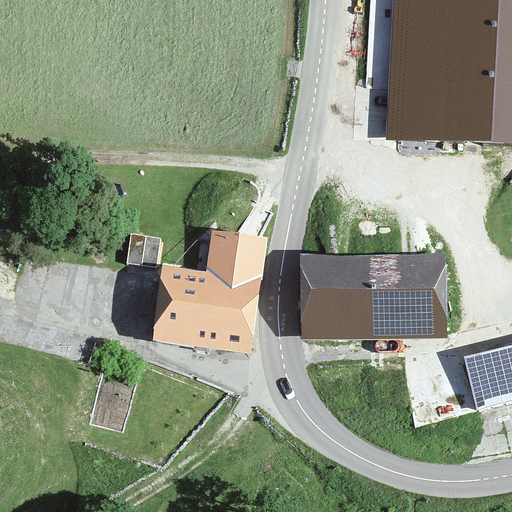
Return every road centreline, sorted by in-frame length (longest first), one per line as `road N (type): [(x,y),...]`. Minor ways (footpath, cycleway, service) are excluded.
road 1 (tertiary): [(327,0),(279,276),(288,381),(303,411),(380,463),(447,481),(511,474)]
road 2 (track): [(300,174),(60,155),(8,188),(0,205)]
road 3 (track): [(288,381),(247,403),(222,437),(121,511)]
